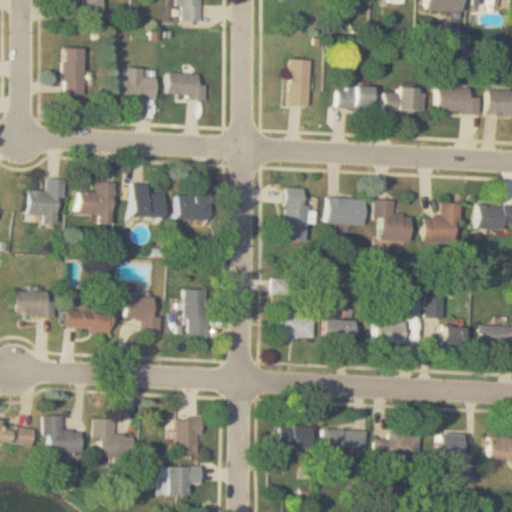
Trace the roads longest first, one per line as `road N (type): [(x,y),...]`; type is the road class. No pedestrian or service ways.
road 1 (residential): [(511,391),(0,367)]
road 2 (residential): [(245,0),(241,511)]
road 3 (residential): [(245,148),(511,160)]
road 4 (residential): [(18,138),(245,148)]
road 5 (residential): [(20,0),(18,138)]
